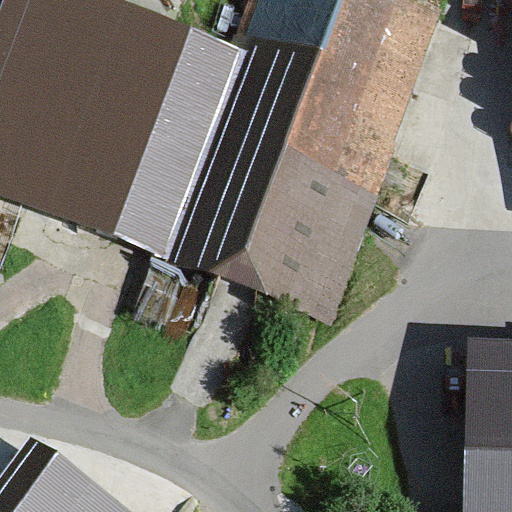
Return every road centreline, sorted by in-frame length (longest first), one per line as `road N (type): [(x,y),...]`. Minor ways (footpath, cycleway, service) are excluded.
road 1 (track): [(511,266),(400,312),(328,358),(205,483)]
road 2 (track): [(461,285),(466,0)]
road 3 (residential): [(0,414),(135,444),(205,483),(236,511)]
